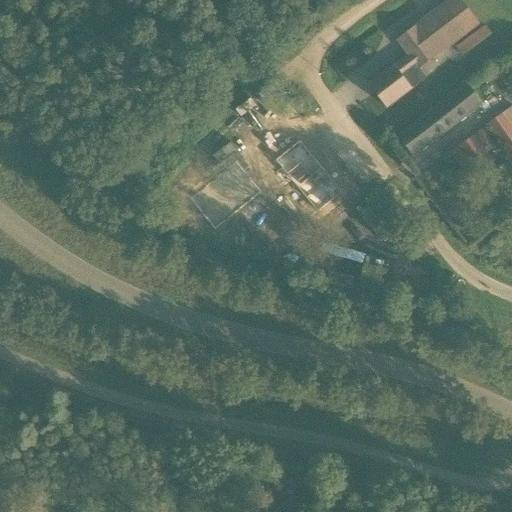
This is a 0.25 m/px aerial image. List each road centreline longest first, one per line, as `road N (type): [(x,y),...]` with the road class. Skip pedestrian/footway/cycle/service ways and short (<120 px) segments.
road 1 (unclassified): [(511,413),(458,387),(212,327),(110,288),(0,216)]
road 2 (unclassified): [(511,474),(472,481),(123,401),(0,353)]
road 3 (unclassified): [(511,294),(453,263),(311,78)]
